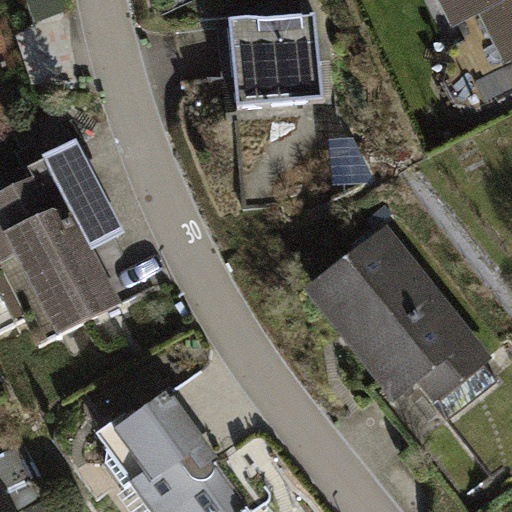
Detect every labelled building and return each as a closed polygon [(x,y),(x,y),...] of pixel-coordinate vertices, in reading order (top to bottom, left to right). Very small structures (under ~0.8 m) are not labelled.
[(511,0),(437,0),(446,15),(476,0),(477,0),(506,56),(511,52),(511,0)] [(316,18),(229,25),(235,106),(323,100),(316,18)] [(19,66),(0,72),(0,106),(29,98),(19,66)] [(0,330),(34,314),(48,340),(114,306),(65,210),(46,206),(32,179),(21,185),(0,195),(0,330)] [(387,231),(311,289),(425,438),(501,379),(387,231)] [(251,511),(272,497),(187,379),(100,442),(150,511),(251,511)] [(0,491),(0,492),(0,491),(0,511),(24,511),(46,502),(20,449),(0,458),(0,491)]
